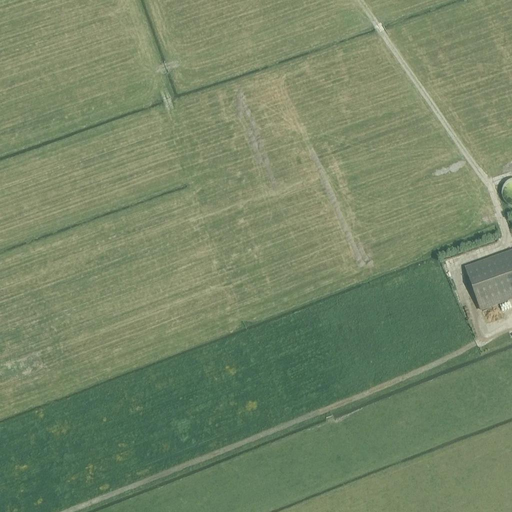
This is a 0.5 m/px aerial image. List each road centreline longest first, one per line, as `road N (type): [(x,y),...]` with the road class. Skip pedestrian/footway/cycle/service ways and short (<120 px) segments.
road 1 (track): [(70,511),(371,392),(511,325)]
road 2 (track): [(358,0),(489,177),(511,242)]
road 3 (track): [(511,245),(454,267),(489,337)]
